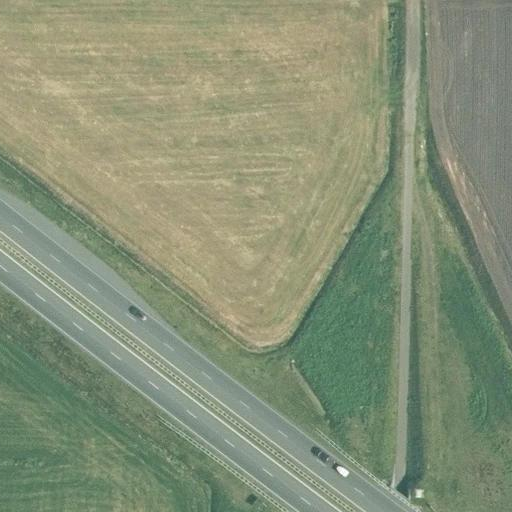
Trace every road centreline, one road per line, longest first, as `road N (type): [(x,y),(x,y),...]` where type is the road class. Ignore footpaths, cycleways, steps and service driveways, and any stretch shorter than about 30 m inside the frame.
road 1 (trunk): [(386,511),(0,216)]
road 2 (trunk): [(0,267),(320,511)]
road 3 (track): [(406,194),(422,217),(429,272),(436,498)]
road 4 (track): [(410,0),(404,292)]
